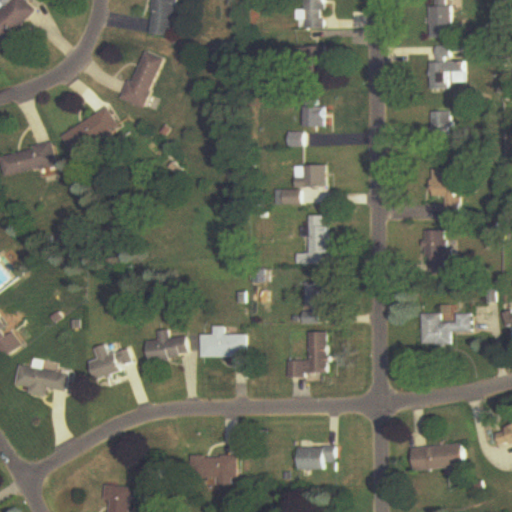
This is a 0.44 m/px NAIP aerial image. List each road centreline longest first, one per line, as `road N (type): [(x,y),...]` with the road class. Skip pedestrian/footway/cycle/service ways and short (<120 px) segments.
road 1 (residential): [(378,0),(380,511)]
road 2 (residential): [(511,382),(380,409),(164,414),(107,432),(29,482)]
road 3 (residential): [(100,0),(98,21),(67,73),(0,100)]
